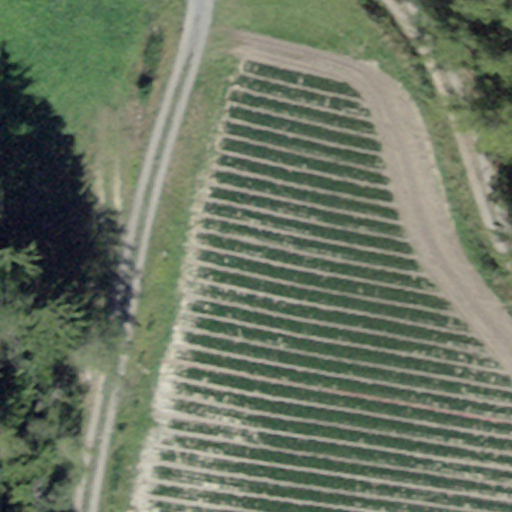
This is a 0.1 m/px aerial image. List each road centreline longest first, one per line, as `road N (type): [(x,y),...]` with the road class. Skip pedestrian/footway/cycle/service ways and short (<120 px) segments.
road 1 (track): [(199,0),(107,360),(81,511)]
road 2 (track): [(65,89),(107,360)]
road 3 (track): [(387,0),(511,219)]
